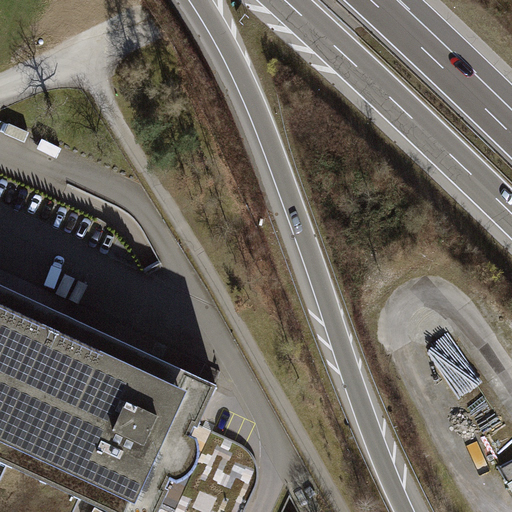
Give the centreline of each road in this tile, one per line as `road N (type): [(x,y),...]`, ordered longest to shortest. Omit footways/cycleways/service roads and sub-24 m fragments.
road 1 (motorway): [(199,0),(257,111),(407,511)]
road 2 (motorway): [(284,0),(511,215)]
road 3 (motorway): [(511,133),(371,0)]
road 4 (residential): [(150,24),(0,89)]
